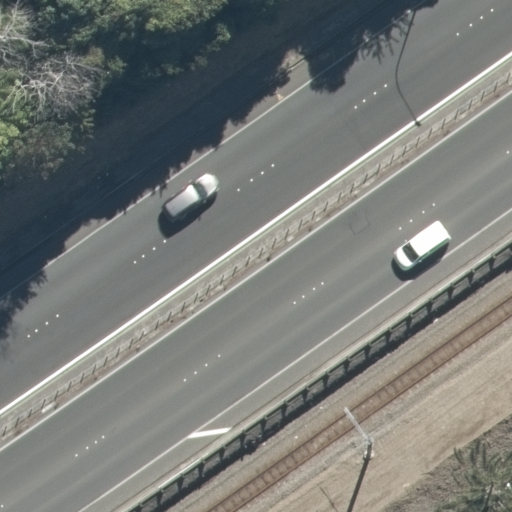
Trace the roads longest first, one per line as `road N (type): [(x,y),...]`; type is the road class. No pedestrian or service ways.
road 1 (trunk): [(511,146),(0,501)]
road 2 (trunk): [(0,356),(501,0)]
